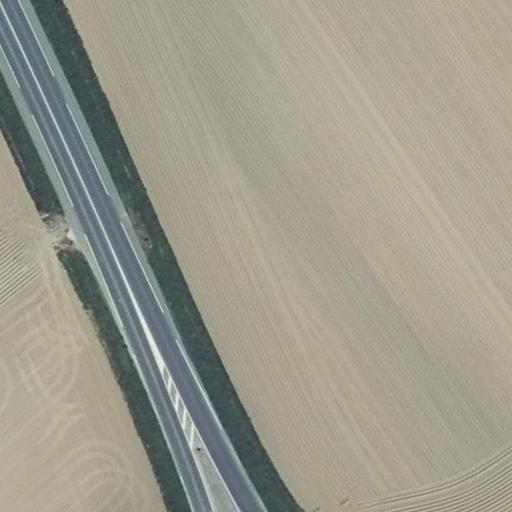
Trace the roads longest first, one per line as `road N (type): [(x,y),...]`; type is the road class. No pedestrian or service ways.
road 1 (trunk): [(0,5),(123,276)]
road 2 (trunk): [(253,511),(123,276)]
road 3 (trunk): [(123,276),(204,511)]
